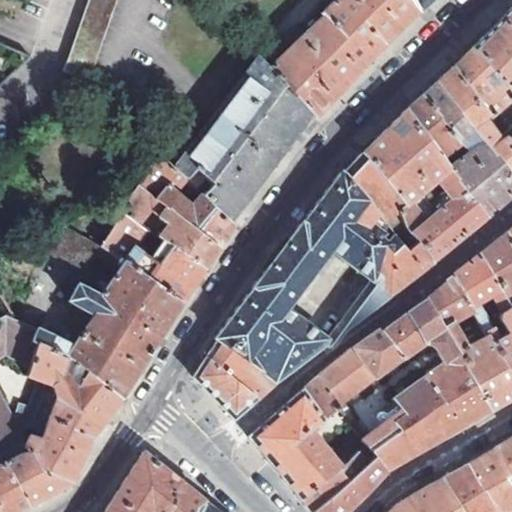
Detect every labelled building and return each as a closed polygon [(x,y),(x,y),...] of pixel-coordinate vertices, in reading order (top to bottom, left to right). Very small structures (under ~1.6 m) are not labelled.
[(113,0),(87,0),(63,72),(86,82),(113,0)] [(307,111),(312,116),(381,42),(417,11),(407,0),(333,0),(319,13),(321,16),(266,68),(307,111)] [(407,0),(417,11),(429,0),(407,0)] [(511,6),(494,24),(472,47),(511,92),(511,6)] [(450,67),(485,113),(486,114),(511,93),(511,92),(472,47),(467,52),(450,67)] [(307,111),(266,68),(253,55),(171,168),(187,184),(200,196),(218,214),(227,220),(307,111)] [(435,81),(469,125),(485,113),(450,67),(439,77),(435,81)] [(421,95),(460,144),(475,132),(469,125),(435,81),(430,85),(421,95)] [(408,105),(404,109),(444,162),(462,146),(460,144),(421,95),(408,105)] [(484,215),(449,169),(444,162),(404,109),(367,145),(360,152),(405,205),(396,213),(405,230),(416,241),(432,260),(484,215)] [(502,135),(488,148),(511,178),(511,147),(504,137),(502,135)] [(481,140),(466,154),(471,159),(486,145),(481,140)] [(466,154),(449,169),(484,215),(511,191),(511,178),(488,148),(486,145),(471,159),(466,154)] [(341,172),(338,171),(275,255),(212,337),(216,339),(205,358),(256,398),(432,260),(416,241),(402,251),(394,240),(405,230),(396,213),(405,205),(360,152),(341,172)] [(156,154),(134,187),(216,248),(234,225),(227,220),(218,214),(200,196),(186,211),(171,196),(180,184),(184,187),(187,184),(171,168),(156,154)] [(117,212),(121,214),(138,226),(150,210),(159,218),(160,221),(165,226),(157,238),(161,241),(202,269),(216,248),(134,187),(117,212)] [(179,304),(202,269),(161,241),(154,251),(149,258),(141,252),(144,247),(139,244),(147,232),(138,226),(121,214),(98,250),(179,304)] [(72,349),(37,331),(32,340),(67,358),(65,361),(118,398),(179,304),(98,250),(64,228),(48,252),(81,274),(93,255),(117,271),(97,298),(75,285),(67,302),(92,315),(72,349)] [(511,240),(507,232),(478,254),(499,290),(509,307),(511,313),(511,240)] [(146,245),(144,247),(141,252),(149,258),(154,251),(146,245)] [(486,335),(511,382),(511,313),(509,307),(500,312),(498,319),(507,332),(498,338),(478,304),(499,290),(478,254),(452,275),(472,310),(486,335)] [(425,299),(489,410),(511,396),(511,382),(486,335),(464,346),(452,324),(472,310),(452,275),(425,299)] [(443,364),(391,400),(399,410),(388,419),(381,408),(379,409),(378,411),(377,413),(376,415),(376,417),(376,419),(376,420),(377,422),(377,423),(378,425),(379,426),(361,440),(362,441),(371,453),(384,471),(480,415),(489,410),(425,299),(382,329),(380,326),(340,355),(318,374),(338,405),(422,345),(423,344),(425,344),(427,344),(429,344),(431,345),(432,346),(434,347),(443,364)] [(69,482),(91,434),(118,398),(65,361),(67,358),(32,340),(37,331),(16,320),(9,312),(0,316),(0,462),(1,464),(3,463),(25,506),(69,482)] [(205,358),(193,375),(209,393),(232,419),(256,398),(205,358)] [(318,374),(248,436),(272,465),(307,508),(310,511),(371,453),(362,441),(342,460),(337,455),(334,458),(310,432),(317,426),(315,423),(340,408),(338,405),(318,374)] [(380,407),(381,408),(388,419),(399,410),(391,400),(380,407)] [(511,437),(491,450),(511,483),(511,437)] [(465,465),(494,511),(501,511),(511,505),(511,483),(491,450),(470,461),(465,465)] [(141,452),(102,511),(191,511),(193,510),(202,501),(141,452)] [(371,453),(310,511),(342,511),(354,500),(384,471),(371,453)] [(0,511),(12,511),(25,506),(3,463),(1,464),(0,462),(0,511)] [(494,511),(465,465),(458,468),(441,478),(460,511),(494,511)] [(460,511),(441,478),(404,499),(393,504),(386,511),(460,511)] [(216,511),(207,505),(202,501),(193,510),(191,511),(216,511)]
